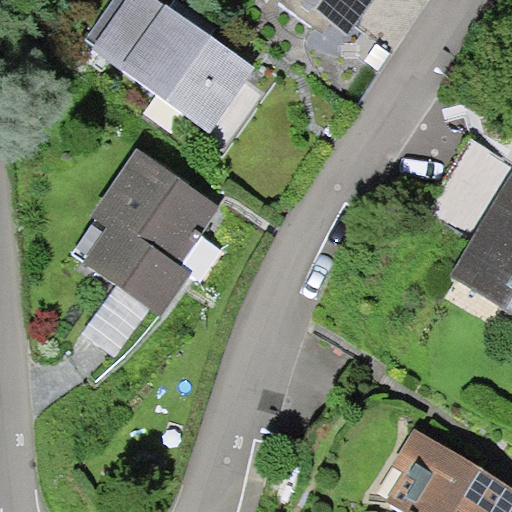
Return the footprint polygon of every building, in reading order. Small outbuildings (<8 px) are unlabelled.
[(76,0),(63,18),(213,134),(257,76),(158,0),(76,0)] [(292,0),(354,45),(386,0),(292,0)] [(104,137),(34,238),(175,336),(245,236),(104,137)] [(511,210),(464,282),(511,314),(511,210)] [(404,507),(410,511),(504,511),(511,500),(511,488),(495,479),(414,427),(375,487),(404,507)]
